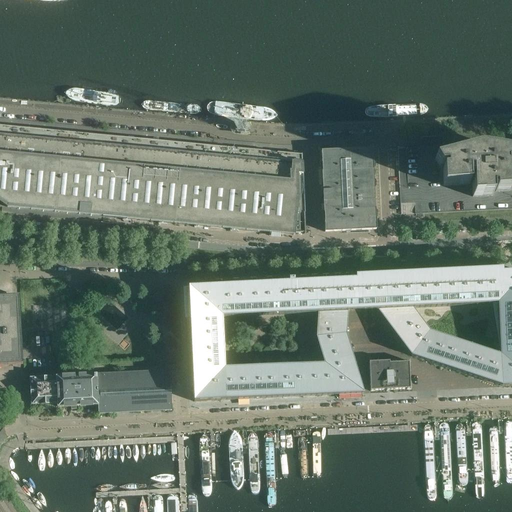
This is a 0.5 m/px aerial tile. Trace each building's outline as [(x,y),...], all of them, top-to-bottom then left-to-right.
[(77,104),(79,104),(111,108),(113,108),(118,108),(122,107),(124,107),(125,106),(126,105),(126,104),(127,103),(127,102),(127,101),(126,100),(126,99),(126,98),(125,98),(124,97),(123,96),(121,95),(119,95),(118,94),(116,94),(114,93),(79,91),(77,91),(76,91),(74,92),(73,93),(72,93),(70,94),(69,95),(68,96),(68,97),(69,98),(70,99),(71,100),(72,101),(74,102),(75,103),(76,103),(77,104)] [(143,110),(144,111),(194,115),(195,115),(196,115),(197,114),(198,113),(198,112),(199,111),(199,110),(198,109),(198,108),(197,107),(196,107),(195,106),(145,101),(144,101),(143,102),(142,102),(141,103),(140,104),(140,105),(140,106),(140,107),(140,108),(141,109),(142,110),(143,110)] [(234,120),(235,120),(270,122),(271,122),(272,121),(273,121),(274,120),(274,119),(275,119),(275,118),(275,117),(275,116),(275,115),(275,114),(274,113),(274,112),(273,112),(272,111),(271,111),(236,106),(235,106),(233,106),(232,106),(230,106),(229,107),(227,107),(226,108),(225,109),(224,110),(223,111),(221,112),(222,113),(223,114),(224,115),(226,116),(227,117),(228,118),(229,118),(231,119),(232,119),(234,120)] [(234,133),(236,135),(247,136),(249,134),(249,123),(235,122),(234,133)] [(305,213),(303,174),(302,174),(302,155),(270,152),(0,126),(0,202),(6,207),(8,208),(20,209),(32,210),(123,219),(122,221),(131,222),(131,220),(158,222),(158,224),(167,225),(167,223),(194,226),(194,228),(203,229),(203,227),(230,229),(230,231),(238,232),(239,230),(294,235),(294,234),(305,233),(305,232),(305,223),(305,222),(304,213),(305,213)] [(511,191),(510,167),(506,167),(506,165),(511,164),(511,153),(482,149),(480,149),(479,149),(478,149),(476,149),(435,160),(440,168),(446,167),(446,170),(442,170),(443,187),(469,186),(469,176),(472,176),(473,197),(492,196),(492,189),(495,189),(495,192),(511,191)] [(376,230),(372,151),(372,150),(321,152),(325,232),(376,230)] [(183,289),(185,320),(190,319),(192,352),(194,402),(226,401),(364,394),(347,334),(349,312),(365,312),(378,311),(411,357),(501,387),(511,386),(511,273),(492,274),(364,280),(356,281),(353,281),(350,281),(189,289),(183,289)] [(22,353),(20,297),(18,297),(0,297),(0,366),(21,366),(23,365),(22,353)] [(410,377),(410,374),(410,372),(409,372),(409,368),(410,368),(410,363),(410,362),(405,362),(405,363),(396,363),(396,362),(395,362),(391,363),(389,363),(389,361),(369,362),(370,392),(375,391),(386,390),(386,391),(395,391),(394,390),(406,389),(406,390),(411,390),(411,389),(411,388),(411,385),(411,384),(411,383),(410,383),(410,380),(410,379),(410,377)] [(171,411),(170,391),(169,372),(97,376),(98,406),(99,414),(171,411)] [(98,406),(97,376),(57,378),(58,404),(58,408),(71,407),(71,410),(76,410),(76,407),(98,406)] [(58,404),(57,378),(31,379),(32,405),(58,404)] [(504,425),(503,426),(507,483),(507,484),(508,485),(509,486),(510,487),(511,487),(511,486),(511,422),(511,423),(511,422),(510,422),(510,421),(509,421),(508,421),(507,421),(506,422),(505,423),(504,424),(504,425)] [(424,432),(427,496),(427,498),(428,499),(429,501),(431,502),(433,502),(434,501),(436,500),(437,498),(437,496),(435,432),(434,430),(434,429),(433,428),(432,427),(431,426),(430,425),(429,424),(428,425),(427,426),(426,427),(426,428),(425,429),(425,431),(424,432)] [(441,428),(440,429),(443,497),(443,498),(444,499),(445,500),(447,501),(448,501),(449,501),(451,500),(452,500),(453,498),(453,497),(451,429),(451,428),(450,427),(450,426),(449,426),(448,425),(447,425),(446,425),(445,425),(444,425),(443,425),(443,426),(442,426),(441,427),(441,428)] [(456,434),(456,435),(458,478),(459,479),(459,480),(460,480),(460,481),(461,481),(462,481),(463,481),(464,481),(465,481),(466,480),(467,479),(467,478),(465,435),(465,434),(464,433),(464,431),(464,430),(463,429),(462,428),(461,427),(460,426),(459,425),(459,426),(458,427),(457,428),(457,429),(456,430),(456,432),(456,433),(456,434)] [(472,430),(472,431),(475,498),(476,499),(477,500),(478,501),(479,501),(480,501),(481,501),(482,501),(483,500),(484,500),(484,499),(485,498),(482,431),(482,430),(482,429),(481,428),(481,427),(480,426),(479,426),(478,425),(477,425),(476,425),(475,425),(474,426),(473,427),(472,427),(472,428),(472,429),(472,430)] [(490,430),(490,431),(491,480),(501,480),(498,431),(499,430),(498,429),(498,428),(498,427),(497,427),(497,426),(496,426),(495,426),(494,426),(493,426),(492,426),(491,426),(491,427),(490,428),(490,429),(490,430)] [(230,441),(230,443),(230,448),(230,453),(230,459),(231,464),(231,469),(232,475),(233,480),(233,482),(234,483),(234,485),(235,486),(236,487),(237,489),(238,490),(239,491),(240,492),(241,491),(242,490),(243,489),(244,487),(244,486),(245,485),(245,483),(245,482),(245,476),(245,470),(245,464),(245,459),(245,453),(244,447),(244,441),(243,440),(243,439),(242,438),(242,436),(241,435),(240,434),(239,433),(238,432),(237,432),(235,431),(234,432),(233,433),(233,434),(232,436),(231,437),(231,438),(230,440),(230,441)] [(261,493),(261,492),(259,441),(259,439),(259,438),(258,437),(258,436),(257,435),(256,434),(255,433),(254,432),(253,432),(252,433),(251,434),(250,435),(250,437),(249,438),(249,439),(249,440),(249,441),(252,493),(252,494),(253,495),(254,496),(255,496),(256,496),(257,496),(258,496),(259,495),(260,495),(260,494),(260,493),(261,493)] [(264,437),(268,504),(268,505),(269,506),(270,507),(271,507),(271,508),(272,508),(273,508),(274,507),(275,507),(276,507),(276,506),(277,506),(277,505),(274,438),(274,437),(274,436),(274,435),(274,434),(273,434),(273,433),(272,432),(271,432),(270,432),(269,432),(268,432),(267,432),(266,433),(265,434),(265,435),(264,436),(264,437)] [(312,436),(315,477),(315,478),(316,479),(317,480),(318,481),(319,481),(320,481),(320,480),(321,480),(322,480),(322,479),(323,478),(323,477),(323,476),(321,434),(321,433),(320,433),(320,432),(319,432),(318,432),(317,432),(316,432),(315,432),(314,432),(313,433),(313,434),(312,434),(312,435),(312,436)] [(200,442),(202,489),(202,490),(203,491),(203,492),(203,494),(204,495),(204,496),(205,497),(206,497),(206,498),(207,498),(208,498),(209,498),(210,498),(211,497),(212,496),(212,495),(213,494),(213,493),(213,492),(213,490),(213,489),(210,441),(210,440),(209,439),(208,438),(208,437),(207,436),(206,436),(205,435),(204,436),(203,437),(202,438),(201,439),(200,440),(200,442)] [(298,440),(301,475),(306,482),(309,474),(307,439),(306,439),(305,438),(304,438),(303,438),(302,438),(301,438),(300,438),(299,439),(298,440)] [(199,511),(199,497),(198,496),(197,495),(196,495),(195,494),(194,494),(193,494),(192,495),(191,495),(190,496),(190,497),(189,498),(189,499),(189,511),(199,511)] [(180,511),(180,498),(180,497),(179,497),(178,496),(177,496),(177,495),(176,495),(175,495),(174,495),(173,495),(172,495),(171,496),(170,497),(169,497),(169,498),(168,499),(168,511),(180,511)] [(138,502),(138,511),(147,511),(147,500),(146,499),(145,498),(144,498),(143,498),(142,498),(141,498),(140,499),(139,500),(138,501),(138,502)] [(153,503),(153,511),(163,511),(163,504),(163,503),(163,502),(163,501),(162,500),(161,499),(161,498),(160,498),(159,498),(158,498),(157,498),(156,498),(155,499),(154,499),(154,500),(153,501),(153,502),(153,503)] [(118,503),(118,511),(128,511),(128,502),(127,501),(127,500),(126,500),(125,500),(124,499),(123,499),(122,500),(121,500),(120,500),(120,501),(119,501),(119,502),(118,503)] [(106,505),(105,511),(113,511),(113,505),(113,504),(112,504),(112,503),(111,503),(110,503),(110,502),(109,502),(108,503),(107,503),(107,504),(106,504),(106,505)]
